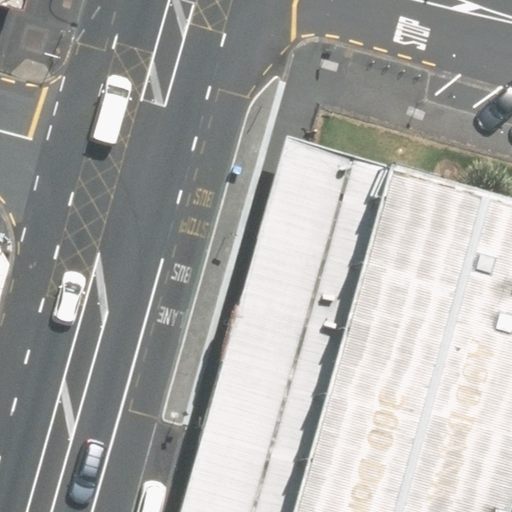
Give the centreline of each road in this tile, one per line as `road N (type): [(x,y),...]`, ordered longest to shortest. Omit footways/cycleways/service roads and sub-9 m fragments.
road 1 (primary): [(130,161),(33,511)]
road 2 (residential): [(511,20),(435,22),(271,0)]
road 3 (primary): [(180,0),(130,161)]
road 4 (residential): [(130,161),(0,127)]
